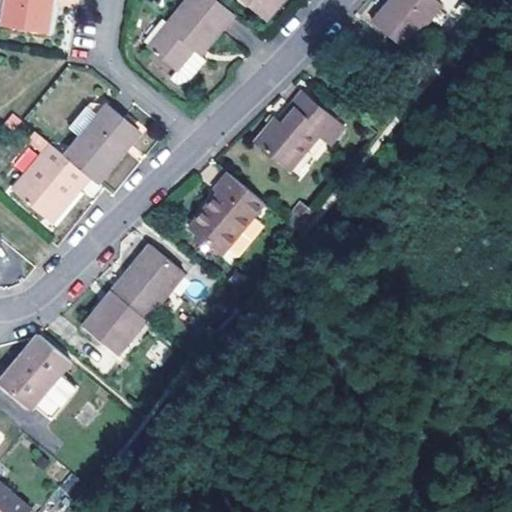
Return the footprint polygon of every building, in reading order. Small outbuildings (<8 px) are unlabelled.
[(8,0),(3,28),(49,36),(55,0),(8,0)] [(194,54),(199,48),(206,54),(235,19),(212,0),(191,0),(149,52),(176,75),(194,54)] [(237,0),(260,20),(277,0),(237,0)] [(285,0),(277,0),(260,20),(265,24),(285,0)] [(434,0),(394,0),(373,25),(407,54),(445,9),(434,0)] [(206,54),(199,48),(194,54),(201,61),(206,54)] [(299,97),(275,126),(279,129),(303,100),(299,97)] [(272,124),(254,146),(289,175),(320,139),(332,124),(303,100),(279,129),(275,126),(272,124)] [(118,160),(138,134),(108,110),(66,161),(90,181),(99,189),(120,162),(118,160)] [(343,133),(332,124),(320,139),(329,148),(343,133)] [(144,139),(138,134),(118,160),(120,162),(123,165),(144,139)] [(47,223),(74,190),(79,195),(90,181),(66,161),(52,150),(13,195),(47,223)] [(220,200),(192,234),(221,259),(264,207),(230,179),(216,195),(220,200)] [(79,195),(74,190),(47,223),(52,228),(79,195)] [(113,297),(145,323),(172,291),(181,279),(185,275),(153,248),(150,251),(128,278),(113,297)] [(150,251),(146,248),(124,274),(128,278),(150,251)] [(186,283),(181,279),(172,291),(176,295),(186,283)] [(145,323),(113,297),(102,310),(92,323),(85,331),(117,358),(120,354),(129,343),(145,323)] [(102,310),(98,306),(87,320),(92,323),(102,310)] [(180,309),(166,324),(186,339),(199,325),(180,309)] [(68,364),(37,339),(19,360),(22,363),(0,388),(28,411),(32,407),(50,422),(75,391),(58,376),(68,364)] [(132,346),(129,343),(120,354),(123,356),(132,346)] [(0,388),(22,363),(19,360),(0,382),(0,388)] [(30,511),(31,511),(0,485),(0,511),(30,511)]
